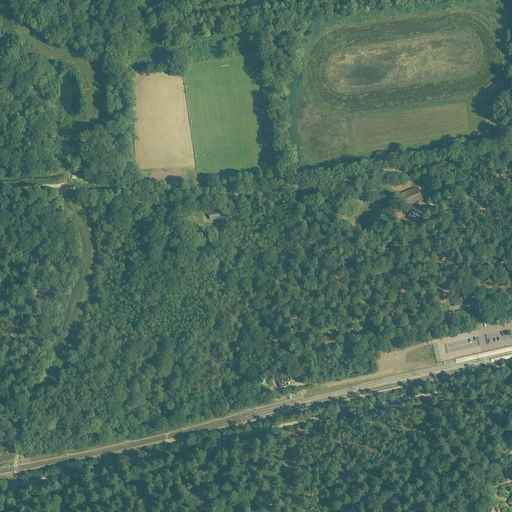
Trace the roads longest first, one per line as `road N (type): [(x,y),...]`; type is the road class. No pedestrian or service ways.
road 1 (track): [(511,150),(158,202),(63,186)]
road 2 (track): [(15,485),(63,247),(63,186)]
road 3 (track): [(15,485),(292,425)]
road 4 (track): [(292,425),(511,375)]
road 5 (track): [(67,167),(74,136),(95,113),(90,74),(77,58),(43,49),(0,1)]
